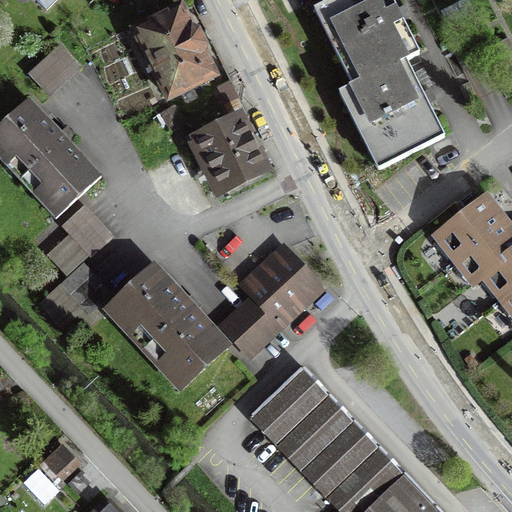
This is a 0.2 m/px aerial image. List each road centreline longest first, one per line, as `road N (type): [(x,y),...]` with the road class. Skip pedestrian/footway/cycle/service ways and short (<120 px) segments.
road 1 (residential): [(226,0),(366,248)]
road 2 (residential): [(366,248),(460,405),(511,468)]
road 3 (residential): [(0,345),(156,511)]
road 4 (residential): [(511,137),(366,248)]
